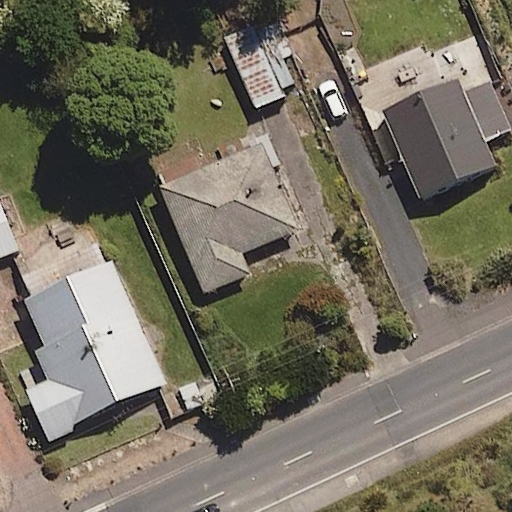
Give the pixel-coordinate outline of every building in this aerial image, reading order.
[(302,92),(274,23),(229,41),(257,111),(302,92)] [(465,100),(460,87),(389,115),(423,200),(497,171),(486,144),(510,135),(491,89),(465,100)] [(299,233),(263,149),(163,191),(207,295),(250,277),(241,257),(299,233)] [(0,260),(19,254),(0,202),(0,260)] [(166,387),(113,264),(37,297),(22,303),(55,383),(29,394),(48,438),(166,387)]
